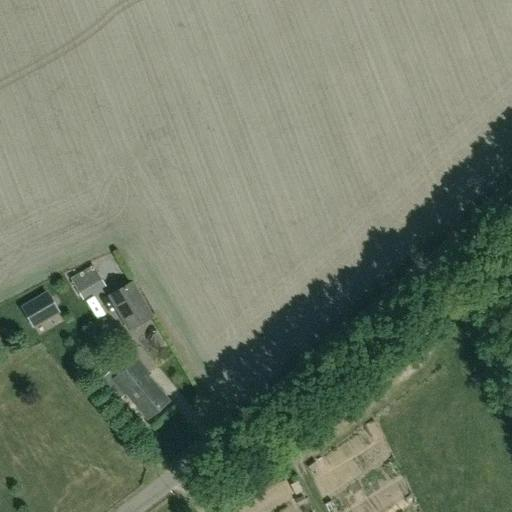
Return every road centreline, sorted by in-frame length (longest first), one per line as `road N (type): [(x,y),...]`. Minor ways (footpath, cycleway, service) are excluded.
road 1 (unclassified): [(126,511),(511,176)]
road 2 (track): [(385,284),(415,360),(222,504)]
